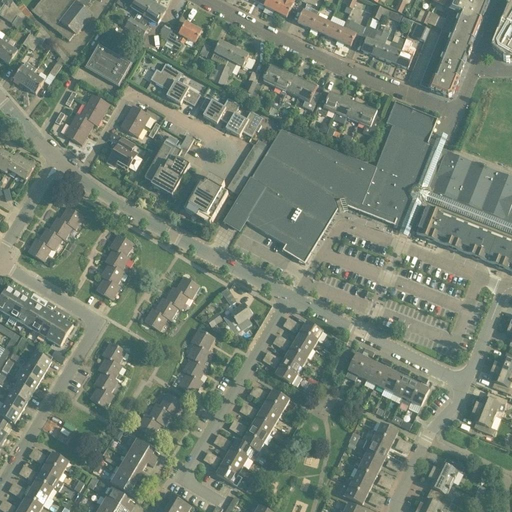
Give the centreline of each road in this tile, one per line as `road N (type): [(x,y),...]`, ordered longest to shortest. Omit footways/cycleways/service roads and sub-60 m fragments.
road 1 (residential): [(0,490),(97,324),(0,261)]
road 2 (residential): [(443,110),(207,0)]
road 3 (residential): [(217,500),(184,475),(289,299)]
road 4 (residential): [(289,299),(79,178)]
road 5 (residential): [(79,178),(129,92),(217,145)]
road 6 (residential): [(466,380),(289,299)]
road 7 (residential): [(392,511),(466,380)]
